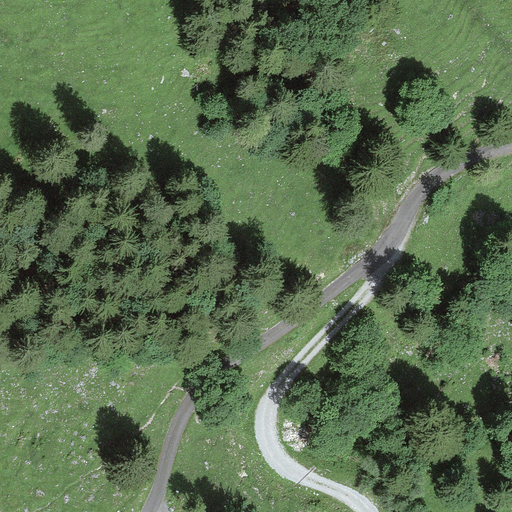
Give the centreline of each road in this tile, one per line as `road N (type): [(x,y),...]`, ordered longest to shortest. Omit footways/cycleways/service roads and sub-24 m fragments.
road 1 (track): [(384,260),(195,394),(149,511)]
road 2 (track): [(384,260),(263,417),(262,436),(282,466),(336,487),(369,511)]
road 3 (track): [(511,145),(443,170),(420,192),(384,260)]
